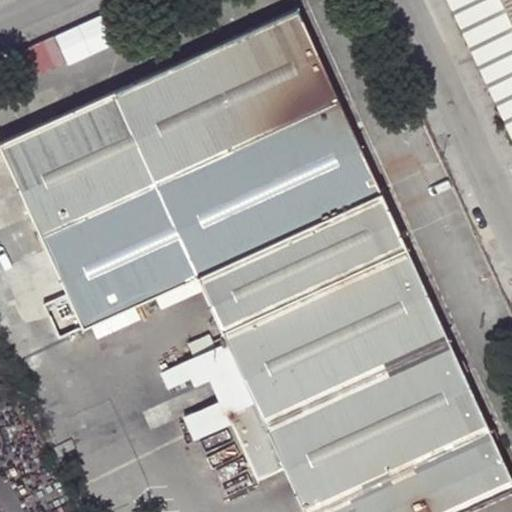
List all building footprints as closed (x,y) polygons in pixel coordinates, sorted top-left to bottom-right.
[(451,0),(511,128),(511,14),(505,0),(451,0)] [(297,9),(0,142),(0,144),(68,291),(84,326),(196,275),(381,193),(297,9)] [(511,479),(381,193),(196,275),(226,341),(227,343),(284,466),(305,511),(453,511),(511,485),(511,479)] [(61,336),(84,326),(68,291),(45,302),(61,336)] [(226,341),(200,353),(210,376),(221,399),(231,422),(258,479),(284,466),(227,343),(226,341)] [(210,376),(200,353),(160,371),(167,386),(190,376),(193,384),(210,376)] [(231,422),(221,399),(185,416),(195,438),(231,422)]
